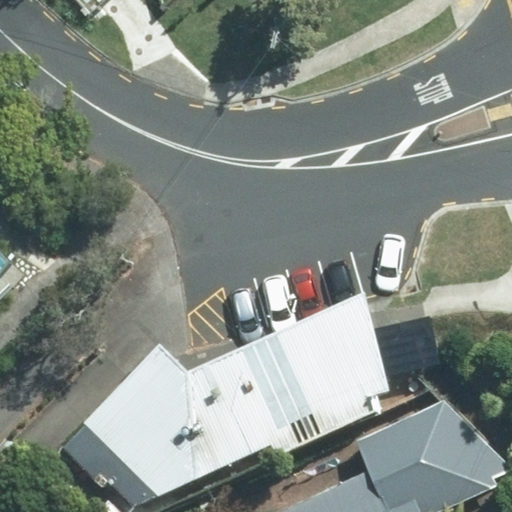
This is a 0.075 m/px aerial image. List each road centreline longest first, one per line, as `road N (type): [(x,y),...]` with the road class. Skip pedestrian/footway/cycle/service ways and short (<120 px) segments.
road 1 (residential): [(177,151),(280,145),(323,133),(511,36)]
road 2 (residential): [(511,186),(356,195),(177,151)]
road 3 (unknown): [(177,151),(0,347)]
road 4 (residential): [(0,34),(87,108),(177,151)]
